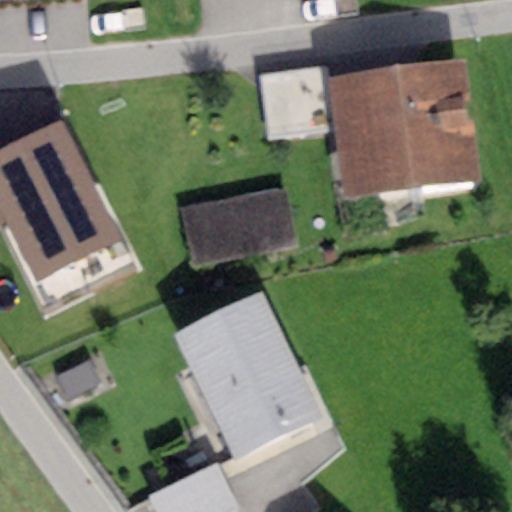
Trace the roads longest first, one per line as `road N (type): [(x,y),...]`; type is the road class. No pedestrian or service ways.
road 1 (residential): [(511,17),(0,73)]
road 2 (residential): [(0,381),(93,511)]
